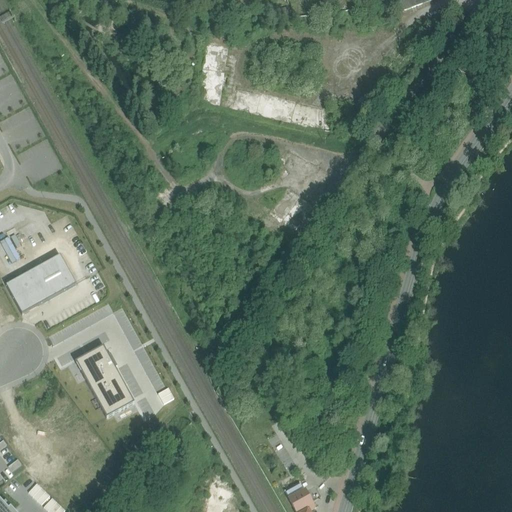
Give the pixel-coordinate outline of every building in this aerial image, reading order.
[(405,0),(391,5),(395,15),(436,0),(405,0)] [(218,105),(226,48),(204,45),(195,102),(218,105)] [(375,68),(393,83),(412,61),(395,46),(375,68)] [(14,262),(18,260),(13,249),(18,246),(13,236),(3,240),(14,262)] [(6,287),(22,317),(76,287),(60,257),(6,287)] [(85,381),(106,419),(113,416),(134,404),(103,348),(75,363),(85,381)] [(167,389),(158,394),(161,399),(171,393),(168,388),(167,389)] [(171,393),(161,399),(164,404),(174,398),(171,393)] [(15,461),(6,467),(9,472),(19,466),(15,461)] [(295,511),(303,511),(304,511),(312,507),(309,502),(315,499),(310,490),(289,501),(295,511)] [(17,511),(2,496),(0,498),(0,511),(17,511)]
